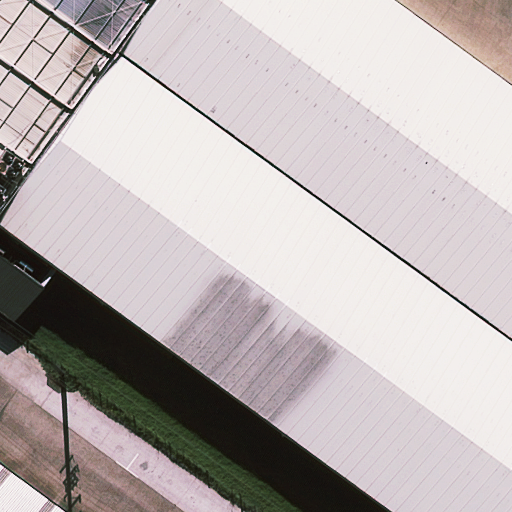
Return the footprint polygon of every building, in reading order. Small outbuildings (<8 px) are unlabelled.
[(0,0),(0,185),(140,0),(0,0)] [(140,0),(100,54),(511,364),(511,107),(369,0),(140,0)] [(511,511),(511,364),(100,54),(0,185),(0,242),(359,511),(511,511)] [(26,287),(0,268),(0,319),(2,321),(26,287)] [(76,511),(0,456),(0,511),(76,511)]
